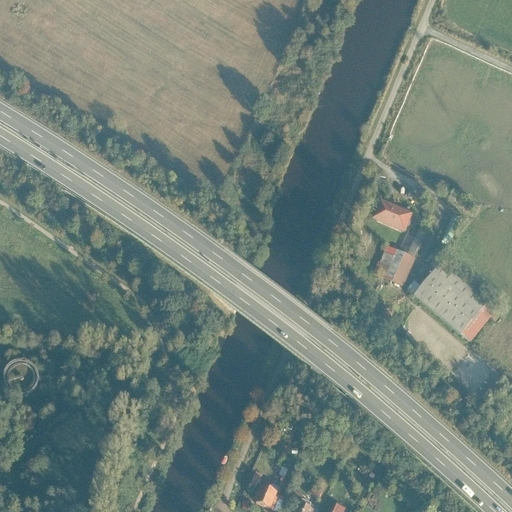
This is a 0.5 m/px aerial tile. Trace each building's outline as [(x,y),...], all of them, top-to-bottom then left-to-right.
[(380,203),(373,220),(404,233),(411,216),(380,203)] [(383,279),(403,287),(415,258),(395,250),(383,279)] [(436,268),(411,298),(459,336),(483,305),(436,268)] [(0,385),(27,398),(38,372),(8,359),(0,378),(0,385)] [(258,485),(262,474),(256,472),(252,483),(258,485)] [(313,486),(310,493),(319,498),(323,491),(313,486)] [(256,505),(271,511),(277,495),(260,487),(255,499),(258,500),(256,505)] [(279,511),(284,502),(277,500),(273,511),(279,511)] [(301,501),(295,511),(313,511),(314,511),(309,510),(311,505),(301,501)]
